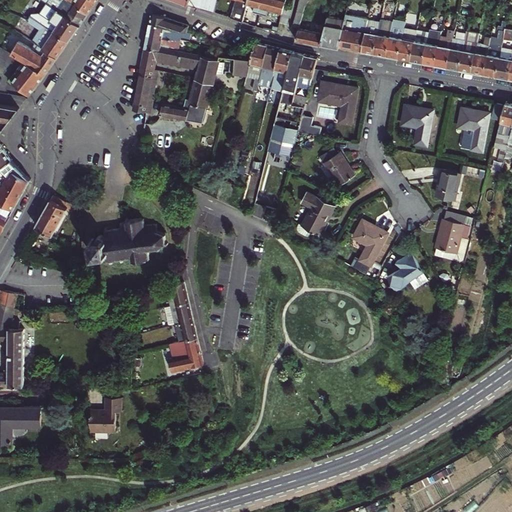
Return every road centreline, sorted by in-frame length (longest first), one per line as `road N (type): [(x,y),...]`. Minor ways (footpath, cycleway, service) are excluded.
road 1 (tertiary): [(189,511),(366,456),(511,369)]
road 2 (residential): [(388,66),(285,43),(160,0)]
road 3 (residential): [(119,0),(52,100),(44,184)]
road 4 (residential): [(388,66),(372,153),(409,214)]
road 5 (residential): [(511,90),(388,66)]
